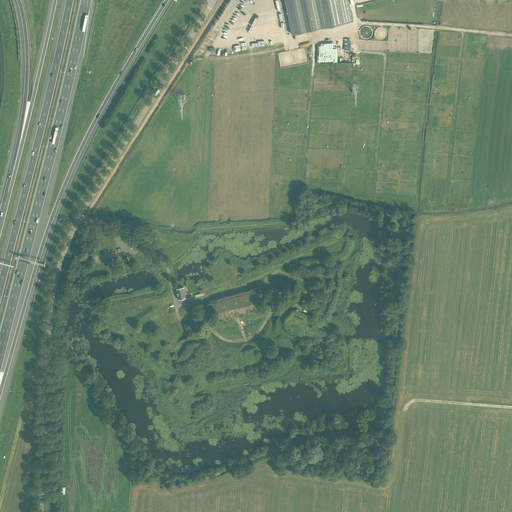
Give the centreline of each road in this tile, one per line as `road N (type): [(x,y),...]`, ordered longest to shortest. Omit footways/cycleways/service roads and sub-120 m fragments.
road 1 (unclassified): [(40,511),(46,343),(65,248),(213,0)]
road 2 (motorway): [(0,389),(60,194),(166,0)]
road 3 (motorway): [(0,350),(86,0)]
road 4 (motorway): [(69,0),(0,288)]
road 5 (motorway): [(55,0),(7,192)]
road 6 (motorway): [(19,0),(26,93),(7,192)]
road 7 (track): [(511,36),(357,23)]
